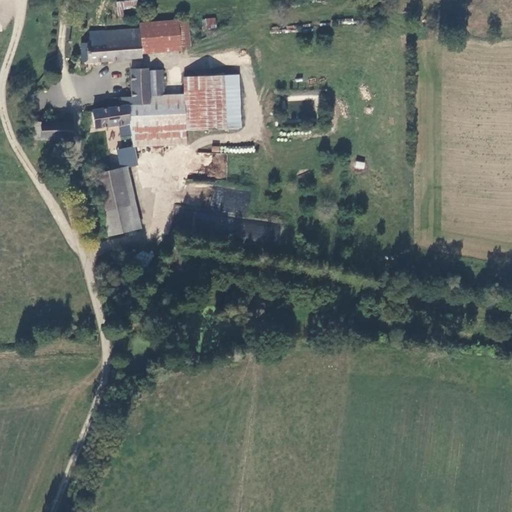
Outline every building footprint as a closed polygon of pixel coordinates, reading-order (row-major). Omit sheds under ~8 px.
[(204,27),(214,27),(213,18),(204,19),(204,27)] [(188,43),(186,19),(137,23),(137,28),(139,48),(188,43)] [(139,48),(137,28),(87,33),(88,43),(80,44),(81,62),(140,57),(139,48)] [(186,142),(185,129),(238,126),(235,76),(182,80),(183,95),(163,95),(161,69),(150,69),(149,66),(130,68),(132,99),(119,100),(119,106),(93,110),(95,128),(105,126),(110,147),(150,144),(186,142)] [(46,138),(73,138),(73,122),(28,121),(28,138),(46,138)] [(119,166),(137,164),(135,147),(116,149),(119,166)] [(140,228),(125,168),(101,174),(115,234),(140,228)]
